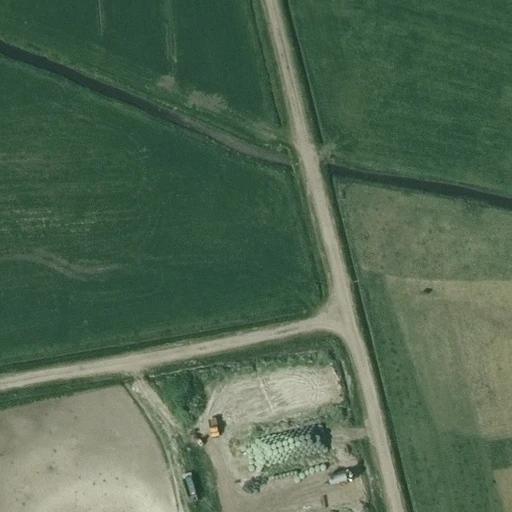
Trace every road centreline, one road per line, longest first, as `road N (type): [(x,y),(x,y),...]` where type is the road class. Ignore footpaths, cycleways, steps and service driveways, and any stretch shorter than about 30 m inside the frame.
road 1 (track): [(0,389),(318,325),(330,310),(338,287),(268,0)]
road 2 (unclassified): [(394,511),(338,287)]
